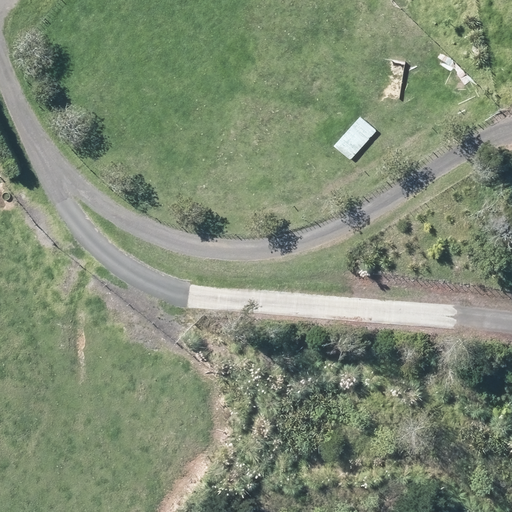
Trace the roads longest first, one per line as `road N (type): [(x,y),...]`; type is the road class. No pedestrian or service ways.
road 1 (unclassified): [(511,331),(189,300),(122,283),(53,234),(32,200),(35,167)]
road 2 (unclassified): [(35,167),(70,211),(122,243),(224,253),(306,234),(455,150),(511,134)]
